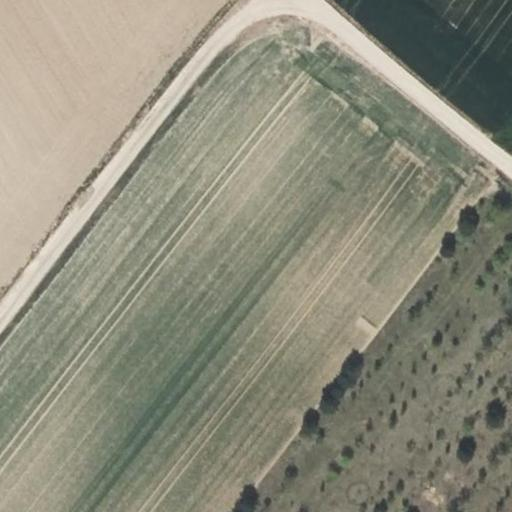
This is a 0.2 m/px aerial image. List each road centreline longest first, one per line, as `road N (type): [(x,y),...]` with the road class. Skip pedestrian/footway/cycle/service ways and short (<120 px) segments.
road 1 (track): [(0,324),(227,30),(261,0)]
road 2 (track): [(310,0),(511,163)]
